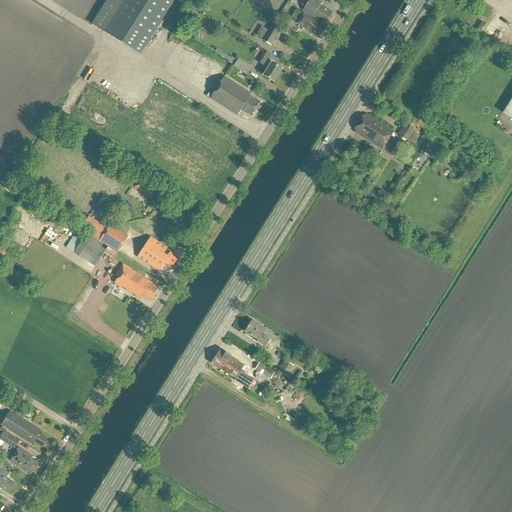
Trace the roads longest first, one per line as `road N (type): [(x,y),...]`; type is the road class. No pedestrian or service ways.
road 1 (primary): [(94,511),(418,0)]
road 2 (unclassified): [(27,511),(351,0)]
